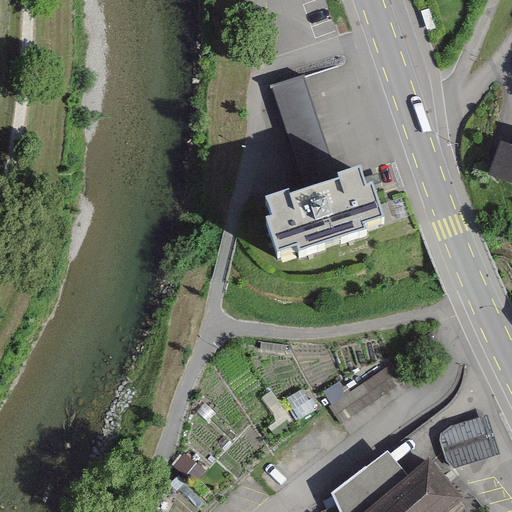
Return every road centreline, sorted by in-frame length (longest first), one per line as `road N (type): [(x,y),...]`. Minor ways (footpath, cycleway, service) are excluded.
road 1 (track): [(132,511),(204,354),(274,76)]
road 2 (primary): [(411,106),(470,278),(511,367)]
road 3 (track): [(33,0),(33,44),(0,236)]
road 4 (residential): [(511,39),(473,83),(411,106)]
